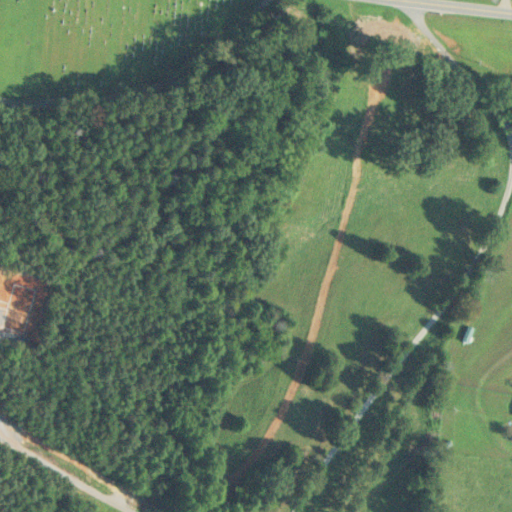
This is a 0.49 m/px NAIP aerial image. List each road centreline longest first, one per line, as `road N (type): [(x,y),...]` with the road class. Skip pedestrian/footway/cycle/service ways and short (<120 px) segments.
road 1 (residential): [(511,128),(507,190),(489,235),(330,448),(292,511)]
road 2 (residential): [(511,129),(406,2)]
road 3 (tertiary): [(392,0),(511,10)]
